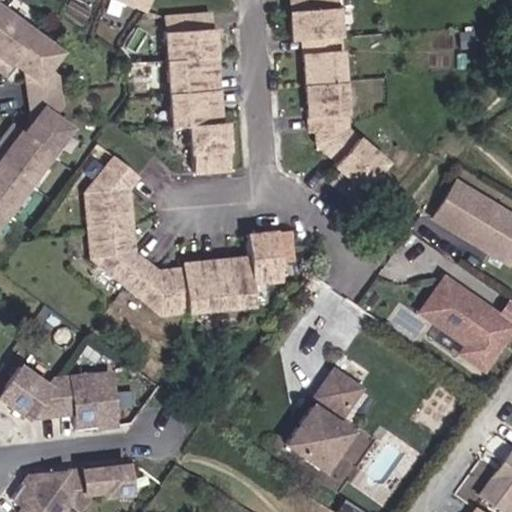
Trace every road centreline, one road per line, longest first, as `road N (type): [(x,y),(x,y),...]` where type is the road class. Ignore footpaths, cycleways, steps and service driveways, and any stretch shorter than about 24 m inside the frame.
road 1 (residential): [(250,0),(265,202),(182,208)]
road 2 (residential): [(1,462),(158,434)]
road 3 (residential): [(422,511),(511,385)]
